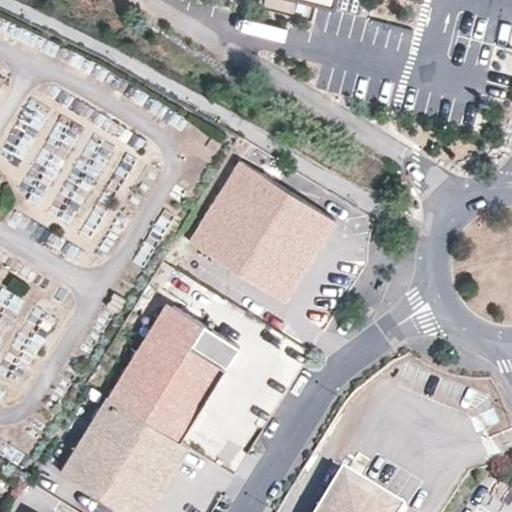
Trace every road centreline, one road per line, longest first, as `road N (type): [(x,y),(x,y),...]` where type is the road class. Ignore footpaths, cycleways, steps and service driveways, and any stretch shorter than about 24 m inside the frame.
road 1 (residential): [(445,304),(353,351),(247,511)]
road 2 (residential): [(511,192),(468,202),(447,222),(435,249),(445,304)]
